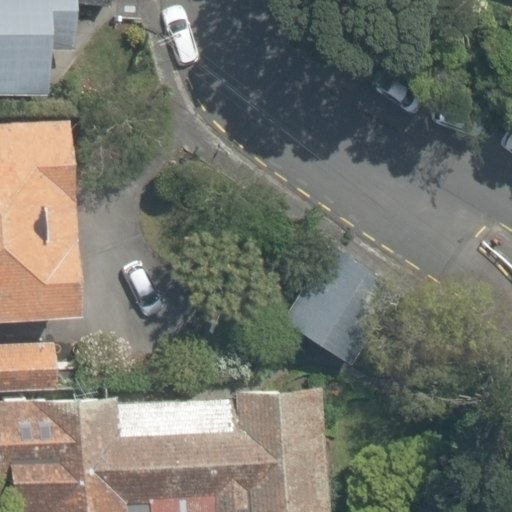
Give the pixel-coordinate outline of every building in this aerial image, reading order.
[(0,0),(0,81),(30,82),(31,41),(61,38),(61,0),(0,0)] [(53,102),(0,104),(0,307),(63,304),(53,102)] [(387,273),(323,235),(278,311),(342,349),(387,273)] [(48,341),(0,340),(0,390),(48,390),(48,341)] [(323,511),(319,388),(0,398),(0,511),(323,511)]
